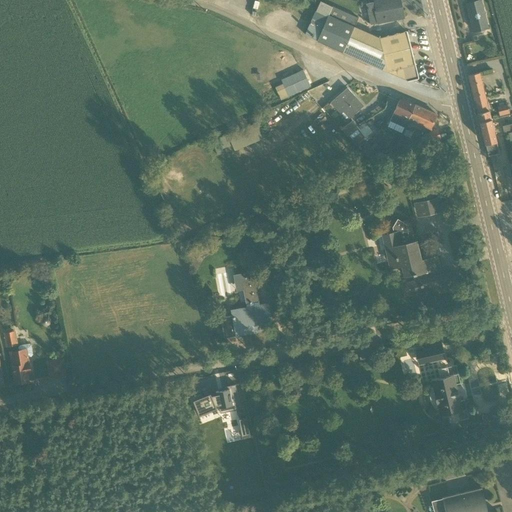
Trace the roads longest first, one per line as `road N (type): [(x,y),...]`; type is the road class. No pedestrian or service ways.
road 1 (residential): [(511,310),(0,399)]
road 2 (unclassified): [(462,107),(435,105),(219,10),(177,0)]
road 3 (secondary): [(498,258),(462,107)]
